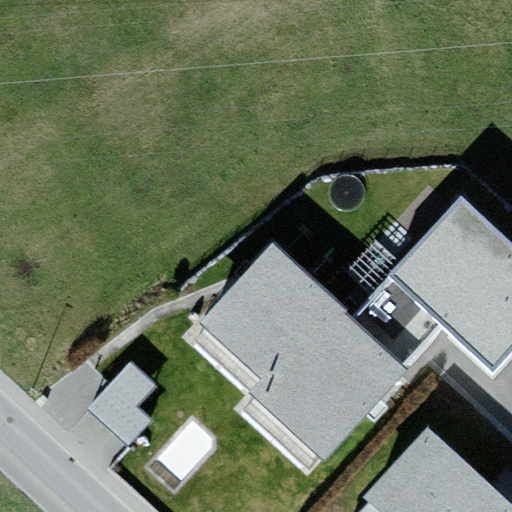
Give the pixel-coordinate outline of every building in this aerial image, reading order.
[(511,255),(460,207),(387,287),(440,335),(491,382),(511,360),(511,255)] [(346,319),(273,253),(198,335),(258,390),(343,321),(346,319)] [(387,287),(347,325),(402,375),(440,335),(387,287)] [(258,390),(248,404),(323,475),(408,380),(402,375),(347,325),(343,321),(258,390)] [(131,367),(86,414),(127,452),(152,423),(135,411),(156,389),(131,367)] [(511,511),(511,510),(490,491),(428,437),(363,508),(365,511),(366,511),(511,511)] [(511,511),(511,477),(507,472),(490,491),(511,510),(511,511)]
